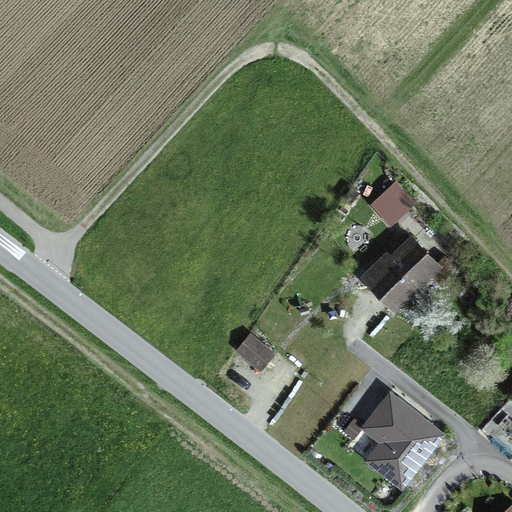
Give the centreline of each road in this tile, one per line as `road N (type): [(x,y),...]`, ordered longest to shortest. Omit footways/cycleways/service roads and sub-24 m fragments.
road 1 (track): [(51,243),(83,228),(226,72),(260,51),(289,51),(319,70),(511,278)]
road 2 (tertiary): [(345,511),(0,247)]
road 3 (track): [(0,280),(297,511)]
